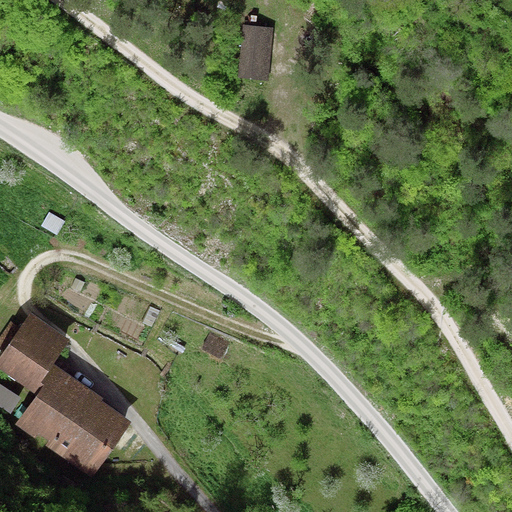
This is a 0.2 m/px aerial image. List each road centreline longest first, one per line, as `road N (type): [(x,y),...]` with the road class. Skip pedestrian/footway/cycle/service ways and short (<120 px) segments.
road 1 (track): [(63,0),(179,89),(251,126),(403,269),(511,435)]
road 2 (residential): [(0,132),(281,327),(447,511)]
road 3 (track): [(71,340),(30,308),(24,290),(36,263),(66,255),(305,348)]
